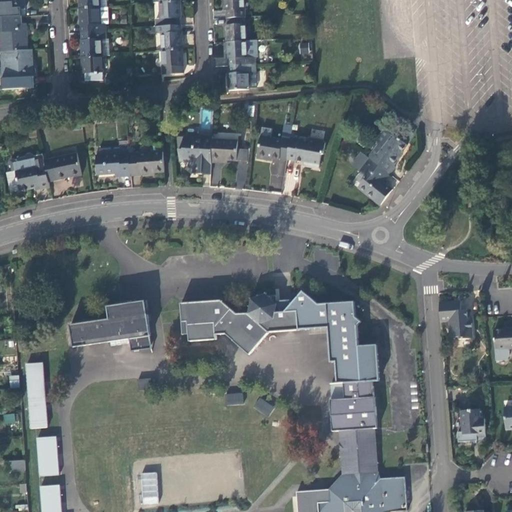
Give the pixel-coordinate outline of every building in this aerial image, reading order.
[(0,0),(0,17),(22,16),(22,9),(25,9),(24,0),(0,0)] [(79,0),(80,9),(100,8),(107,8),(106,0),(79,0)] [(227,11),(227,18),(246,17),(244,0),(225,0),(226,11),(227,11)] [(157,26),(181,25),(181,18),(180,1),(161,2),(161,19),(156,19),(157,26)] [(100,8),(80,9),(81,26),(83,26),(83,33),(106,32),(106,24),(108,24),(108,8),(107,8),(100,8)] [(2,51),(27,50),(26,24),(23,24),(22,16),(0,17),(0,39),(1,52),(2,51)] [(226,25),(227,42),(247,41),(246,17),(227,18),(228,25),(226,25)] [(163,50),(183,49),(182,33),(181,25),(157,26),(157,34),(162,34),(163,50)] [(82,40),(83,57),(102,56),(110,56),(109,39),(107,40),(106,32),(83,33),(84,40),(82,40)] [(230,59),(230,66),(255,65),(254,41),(247,41),(227,42),(228,59),(230,59)] [(309,44),(301,44),(301,53),(309,53),(309,44)] [(164,75),(184,74),(183,49),(163,50),(164,75)] [(33,50),(27,50),(2,51),(3,78),(2,78),(3,85),(33,84),(33,77),(34,77),(33,50)] [(104,80),(102,56),(83,57),(84,74),(85,74),(86,81),(104,80)] [(255,65),(230,66),(230,73),(229,73),(230,90),(249,89),(249,88),(257,88),(255,65)] [(370,159),(390,174),(396,167),(394,165),(399,158),(398,158),(408,145),(392,133),(391,134),(385,129),(378,139),(379,145),(369,157),(370,159)] [(194,174),(211,174),(212,162),(213,139),(213,136),(202,136),(202,138),(179,137),(180,161),(190,161),(190,165),(194,166),(194,174)] [(280,158),(287,160),(291,140),(283,139),(283,140),(261,137),(257,159),(268,160),(268,158),(273,159),(280,160),(280,158)] [(291,140),(287,160),(304,162),(303,166),(320,169),(322,155),(324,154),(326,143),(324,141),(310,138),(307,140),(291,138),(291,140)] [(213,139),(212,162),(220,162),(221,160),(228,160),(237,161),(238,149),(238,141),(213,139)] [(122,176),(132,175),(130,154),(129,144),(120,145),(121,148),(100,150),(100,156),(97,156),(98,175),(116,174),(122,173),(122,176)] [(249,161),(251,150),(238,149),(237,161),(249,161)] [(130,154),(132,175),(140,175),(150,174),(149,173),(165,172),(163,152),(130,154)] [(361,171),(368,176),(371,172),(364,167),(370,159),(369,157),(362,152),(354,164),(361,170),(361,171)] [(45,160),(49,182),(69,178),(68,176),(81,173),(77,153),(45,160)] [(42,189),(50,187),(49,182),(45,160),(43,154),(35,156),(32,154),(28,155),(26,158),(11,161),(13,171),(16,171),(20,191),(36,188),(41,187),(42,189)] [(384,182),(390,174),(370,159),(364,167),(371,172),(368,176),(360,186),(376,199),(375,200),(381,206),(394,189),(384,182)] [(11,193),(20,191),(16,171),(13,171),(7,173),(11,193)] [(211,185),(218,186),(221,172),(213,171),(211,185)] [(359,188),(375,200),(376,199),(360,186),(359,188)] [(238,342),(258,319),(274,333),(290,332),(320,331),(326,330),(327,335),(328,341),(329,357),(330,364),(335,364),(335,367),(336,384),(343,384),(344,388),(344,389),(344,401),(335,401),(329,401),(331,433),(381,431),(384,430),(381,398),(380,398),(379,382),(385,382),(383,345),(364,347),(363,326),(366,322),(361,318),(360,303),(323,305),(308,292),(297,304),(287,305),(282,305),(271,295),(256,299),(253,314),(240,315),(225,302),(184,305),(185,309),(186,323),(191,323),(192,336),(193,343),(223,341),(222,336),(226,336),(231,335),(238,342)] [(151,301),(141,303),(142,315),(152,314),(151,301)] [(458,301),(443,302),(444,321),(453,321),(454,337),(462,337),(463,339),(477,338),(475,318),(472,318),(471,310),(464,310),(464,301),(458,301)] [(155,330),(152,314),(142,315),(141,303),(112,307),(113,311),(114,320),(100,321),(75,325),(79,347),(84,346),(102,343),(116,342),(134,339),(135,344),(135,348),(136,352),(146,350),(146,346),(155,345),(154,336),(155,336),(155,330)] [(258,319),(238,342),(255,356),(259,351),(266,342),(274,333),(258,319)] [(511,326),(511,327),(511,328),(498,329),(499,348),(511,347),(511,326)] [(49,390),(47,364),(30,365),(35,430),(52,429),(50,408),(49,390)] [(19,375),(9,375),(9,388),(19,387),(19,375)] [(160,389),(159,378),(151,379),(142,380),(143,390),(160,389)] [(248,404),(247,394),(235,395),(230,395),(231,405),(248,404)] [(273,417),(278,408),(272,404),(264,398),(258,407),(273,417)] [(489,438),(487,418),(483,418),(482,409),(464,410),(465,433),(474,433),(479,432),(480,435),(480,439),(486,438),(489,438)] [(5,424),(16,422),(14,413),(3,415),(5,424)] [(341,467),(341,476),(356,475),(356,467),(363,459),(373,466),(373,474),(384,474),(381,433),(381,431),(331,433),(339,433),(340,448),(341,467)] [(57,443),(56,436),(36,438),(39,477),(59,476),(58,470),(58,460),(57,443)] [(16,470),(28,470),(27,458),(15,459),(16,470)] [(411,511),(410,478),(384,480),(384,474),(373,474),(373,466),(363,459),(356,467),(356,475),(341,476),(328,491),(324,491),(311,492),(296,494),(298,511),(411,511)] [(139,473),(143,505),(159,503),(156,472),(139,473)] [(64,511),(64,507),(63,489),(63,485),(44,486),(45,511),(64,511)]
